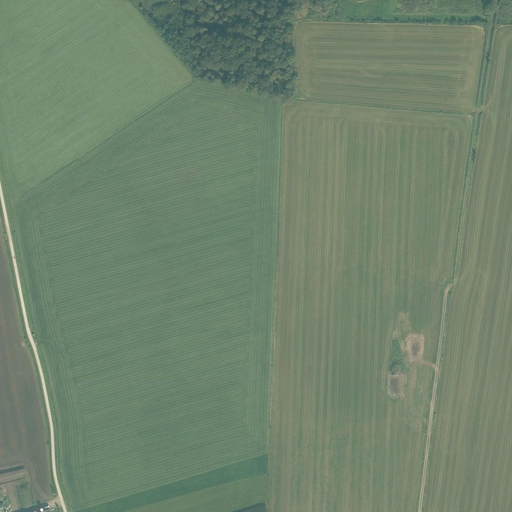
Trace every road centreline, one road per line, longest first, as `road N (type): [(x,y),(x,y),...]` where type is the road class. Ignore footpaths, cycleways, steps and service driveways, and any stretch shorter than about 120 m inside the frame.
road 1 (track): [(418,511),(495,0)]
road 2 (unclassified): [(64,511),(0,190)]
